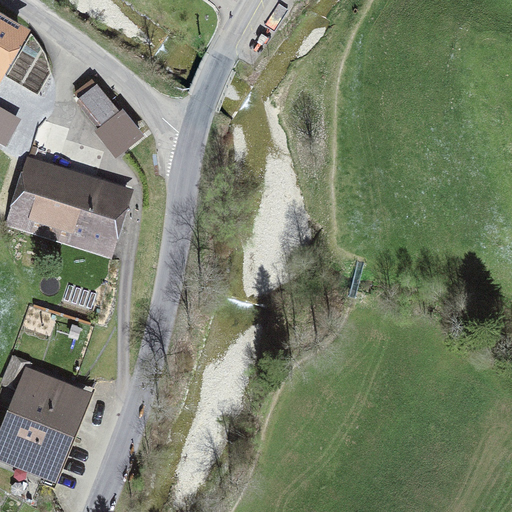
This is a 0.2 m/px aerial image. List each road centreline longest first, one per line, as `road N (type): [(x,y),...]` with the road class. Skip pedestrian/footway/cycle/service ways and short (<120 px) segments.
road 1 (tertiary): [(96,511),(157,337),(191,145)]
road 2 (unclassified): [(11,0),(119,77),(191,145)]
road 3 (unclassified): [(191,145),(224,56),(256,0)]
